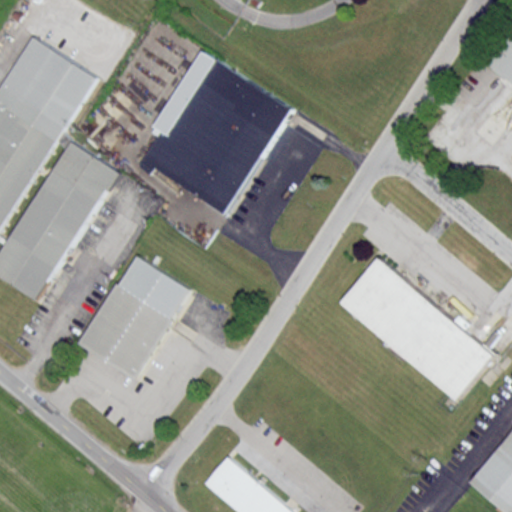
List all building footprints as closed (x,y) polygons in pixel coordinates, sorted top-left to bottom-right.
[(0,271),(42,300),(126,173),(77,140),(66,130),(101,78),(37,35),(0,92),(0,233),(60,140),(70,150),(0,260),(0,271)] [(511,37),(511,75),(493,60),(511,37)] [(229,211),(297,108),(207,49),(154,131),(160,135),(141,164),(155,173),(160,165),(229,211)] [(143,255),(195,289),(140,380),(84,342),(122,282),(125,284),(143,255)] [(384,257),(501,355),(464,399),(347,301),(384,257)] [(511,435),(511,511),(474,481),(511,435)] [(232,456),(299,511),(243,511),(209,483),(232,456)]
